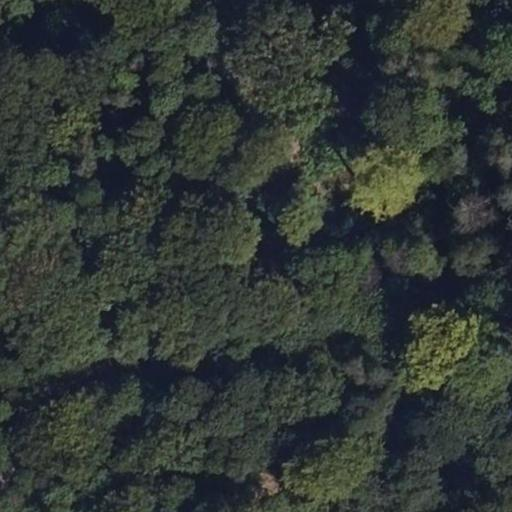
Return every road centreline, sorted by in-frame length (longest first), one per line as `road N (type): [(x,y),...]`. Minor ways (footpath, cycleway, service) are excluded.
road 1 (track): [(19,511),(53,355),(94,227),(69,88),(76,0)]
road 2 (unknown): [(511,491),(252,511)]
